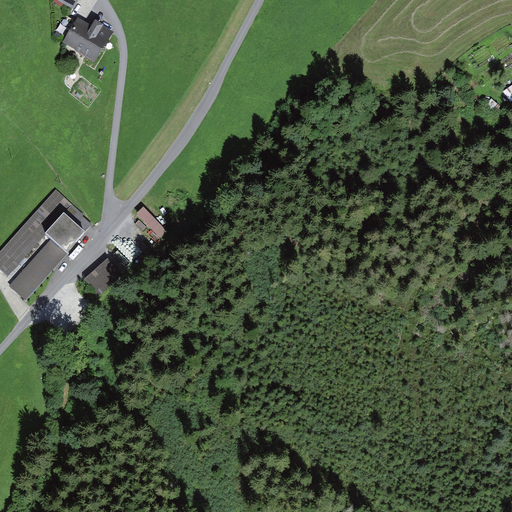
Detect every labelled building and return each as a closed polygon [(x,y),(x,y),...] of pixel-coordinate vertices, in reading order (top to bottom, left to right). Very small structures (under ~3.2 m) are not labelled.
[(50,0),(50,2),(68,13),(75,0),(50,0)] [(74,17),(57,43),(89,63),(108,33),(87,19),(84,24),(74,17)] [(511,88),(503,94),(510,105),(511,103),(511,88)] [(56,194),(0,254),(0,273),(26,297),(92,227),(56,194)] [(159,242),(167,235),(144,211),(136,218),(159,242)] [(139,233),(154,248),(159,242),(144,228),(139,233)] [(120,271),(105,259),(86,281),(101,293),(120,271)]
